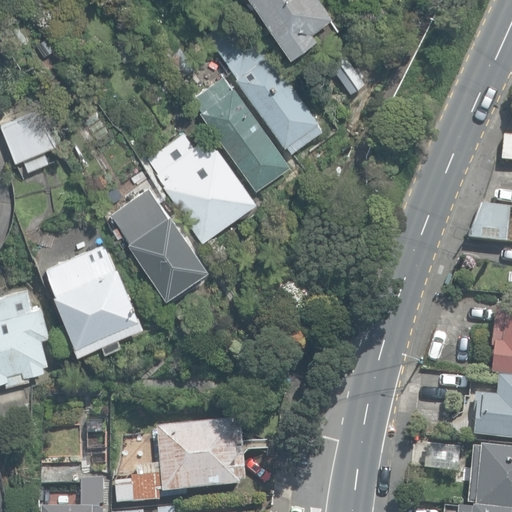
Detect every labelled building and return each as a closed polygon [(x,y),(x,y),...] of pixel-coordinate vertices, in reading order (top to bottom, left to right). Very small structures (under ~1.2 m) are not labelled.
[(251,0),(291,54),(316,35),(312,30),(332,15),(321,0),(251,0)] [(286,145),(291,151),(322,129),(318,122),(320,121),(271,51),(269,53),(259,38),(244,48),(232,30),(221,38),(215,28),(207,33),(237,76),(235,78),(283,147),(286,145)] [(252,179),(257,185),(264,180),(266,182),(288,166),(282,157),(285,155),(235,86),(232,88),(223,74),(193,96),(202,109),(199,111),(249,181),(252,179)] [(21,158),(28,170),(48,162),(42,150),(58,143),(37,108),(0,125),(17,161),(21,158)] [(156,176),(202,240),(256,201),(209,136),(195,147),(184,131),(148,157),(159,173),(156,176)] [(502,159),(511,160),(511,134),(505,133),(502,159)] [(129,243),(167,296),(209,266),(171,213),(169,214),(149,186),(111,214),(131,242),(129,243)] [(469,238),(506,241),(510,207),(481,204),(469,238)] [(54,295),(79,353),(102,343),(105,350),(121,344),(118,336),(143,325),(118,267),(116,268),(104,242),(46,267),(57,294),(56,294),(54,295)] [(0,380),(7,379),(8,382),(29,376),(28,373),(45,369),(43,363),(48,361),(42,337),(49,335),(41,306),(32,309),(27,290),(18,292),(15,280),(0,284),(0,291),(2,298),(0,298),(0,380)] [(252,295),(257,304),(272,295),(266,286),(252,295)] [(511,307),(497,306),(491,347),(496,348),(492,371),(511,373),(511,307)] [(443,395),(467,397),(469,374),(420,369),(418,387),(426,388),(426,390),(443,392),(443,395)] [(475,435),(511,438),(511,377),(499,377),(497,394),(475,392),(474,411),(477,411),(475,435)] [(116,480),(118,501),(160,497),(159,490),(162,490),(162,492),(240,484),(240,481),(245,481),(239,422),(236,422),(235,417),(157,426),(161,462),(138,464),(138,473),(133,474),(133,478),(116,480)] [(436,468),(457,470),(460,446),(427,442),(425,460),(424,467),(435,468),(436,468)] [(511,511),(511,447),(472,445),(468,504),(472,504),(472,508),(455,507),(455,511),(511,511)] [(41,461),(41,481),(52,479),(57,471),(73,471),(73,460),(41,461)] [(42,506),(41,511),(104,511),(104,508),(103,477),(82,478),(84,507),(42,506)]
